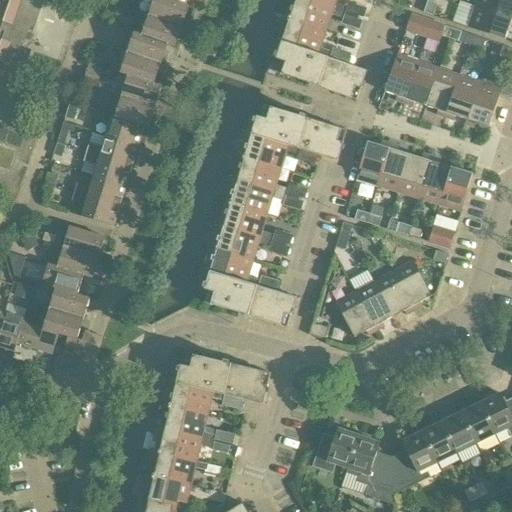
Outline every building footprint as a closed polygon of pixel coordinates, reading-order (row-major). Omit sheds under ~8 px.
[(7,84),(19,88),(32,51),(20,47),(26,30),(34,33),(45,0),(0,0),(0,94),(4,95),(7,84)] [(176,26),(182,7),(161,0),(152,0),(140,37),(166,46),(173,48),(180,28),(176,26)] [(331,9),(304,0),(290,0),(284,18),(324,32),(329,16),(335,18),(339,6),(333,4),(331,9)] [(333,4),(334,0),(304,0),(331,9),(333,4)] [(427,0),(423,13),(433,16),(437,4),(427,0)] [(511,0),(477,0),(475,7),(511,19),(511,18),(511,17),(511,0)] [(346,8),(339,6),(335,18),(342,20),(346,8)] [(511,29),(511,19),(475,7),(468,28),(504,41),(508,28),(511,29)] [(405,30),(426,37),(431,22),(410,15),(405,30)] [(324,32),(284,18),(276,42),(329,61),(329,59),(331,53),(318,49),(324,32)] [(438,41),(443,26),(431,22),(426,37),(438,41)] [(469,46),(472,36),(461,32),(457,42),(469,46)] [(126,77),(114,117),(143,127),(150,107),(153,108),(160,87),(148,83),(155,63),(159,65),(161,59),(166,46),(140,37),(132,34),(128,48),(119,74),(126,77)] [(485,40),(472,36),(469,46),(482,50),(485,40)] [(367,72),(329,59),(329,61),(276,42),(270,59),(279,62),(275,73),(356,101),(367,72)] [(201,54),(207,56),(213,58),(217,47),(205,43),(201,54)] [(499,56),(511,60),(511,57),(511,50),(502,47),(499,56)] [(403,104),(417,64),(396,56),(384,92),(396,97),(395,101),(403,104)] [(425,107),(438,71),(417,64),(403,104),(412,107),(413,103),(425,107)] [(102,70),(87,65),(84,74),(99,79),(102,70)] [(444,119),(458,78),(438,71),(425,107),(437,111),(435,115),(444,119)] [(99,79),(84,74),(81,84),(95,89),(99,79)] [(465,126),(479,85),(458,78),(444,119),(453,121),(454,117),(465,121),(464,125),(465,126)] [(500,92),(479,85),(465,126),(473,129),(475,124),(487,128),(500,92)] [(78,107),(69,104),(64,119),(73,122),(78,107)] [(251,117),(246,134),(299,150),(299,151),(337,162),(346,132),(264,107),(260,119),(251,117)] [(137,147),(143,127),(114,117),(97,112),(94,122),(111,127),(108,138),(137,147)] [(60,145),(63,146),(67,132),(69,133),(73,130),(74,127),(66,125),(62,124),(56,144),(60,145)] [(299,150),(246,134),(239,157),(278,169),(283,152),(297,156),(299,151),(299,150)] [(131,167),(137,147),(108,138),(105,148),(88,143),(85,153),(131,167)] [(377,186),(390,145),(381,142),(379,147),(367,143),(355,179),(377,186)] [(60,145),(56,144),(52,155),(61,158),(64,147),(63,146),(60,145)] [(398,193),(409,156),(397,152),(399,148),(390,145),(377,186),(398,193)] [(125,187),(131,167),(85,153),(82,162),(98,167),(95,178),(125,187)] [(419,199),(431,158),(422,155),(421,159),(409,156),(398,193),(419,199)] [(273,186),(278,169),(239,157),(232,180),(271,192),(273,186)] [(438,205),(449,168),(439,165),(440,160),(431,158),(419,199),(438,205)] [(451,164),(449,168),(438,205),(460,212),(472,175),(459,171),(460,167),(451,164)] [(118,207),(125,187),(95,178),(92,188),(75,183),(72,193),(118,207)] [(280,188),(273,186),(271,192),(232,180),(224,204),(264,216),(269,198),(276,200),(280,188)] [(283,203),(287,190),(280,188),(276,200),(283,203)] [(112,227),(118,207),(72,193),(69,202),(86,208),(83,218),(112,227)] [(259,232),(264,216),(224,204),(217,227),(257,239),(259,232)] [(365,224),(368,214),(356,211),(353,221),(365,224)] [(381,218),(368,214),(365,224),(378,228),(381,218)] [(407,236),(410,227),(398,223),(395,233),(407,236)] [(342,224),(338,236),(348,239),(352,227),(342,224)] [(55,237),(53,245),(97,258),(103,238),(68,227),(64,239),(55,237)] [(266,234),(259,232),(257,239),(217,227),(211,250),(250,262),(255,244),(262,246),(266,234)] [(422,231),(410,227),(407,236),(419,240),(422,231)] [(427,243),(449,250),(453,235),(432,228),(427,243)] [(276,229),(271,251),(289,256),(295,233),(276,229)] [(269,248),(273,236),(266,234),(262,246),(269,248)] [(344,251),(348,239),(338,236),(334,248),(344,251)] [(91,279),(97,258),(53,245),(50,253),(59,255),(56,268),(82,276),(91,279)] [(245,278),(250,262),(211,250),(203,273),(257,289),(257,288),(275,293),(278,283),(260,278),(259,282),(245,278)] [(431,261),(444,265),(447,256),(434,252),(431,261)] [(35,277),(40,262),(15,253),(10,268),(35,277)] [(412,264),(392,274),(413,312),(421,308),(419,303),(431,297),(412,264)] [(76,295),(82,276),(56,268),(46,265),(41,285),(55,289),(76,295)] [(295,299),(275,293),(257,288),(257,289),(203,273),(198,289),(207,292),(203,304),(286,329),(295,299)] [(413,312),(392,274),(373,285),(392,319),(403,313),(405,317),(413,312)] [(392,319),(373,285),(354,295),(374,333),(383,328),(381,325),(392,319)] [(88,299),(76,295),(55,289),(43,330),(58,334),(67,337),(64,346),(86,353),(91,337),(83,335),(81,341),(72,339),(78,319),(82,320),(88,299)] [(374,333),(354,295),(335,305),(354,339),(365,333),(367,337),(374,333)] [(17,344),(23,324),(24,320),(4,313),(0,325),(0,342),(6,345),(2,358),(11,361),(17,344)] [(52,354),(58,334),(43,330),(23,324),(17,344),(52,354)] [(319,326),(311,324),(307,336),(315,338),(319,326)] [(328,329),(319,326),(315,338),(325,341),(328,329)] [(171,383),(225,396),(263,404),(270,373),(187,354),(184,366),(175,364),(171,383)] [(224,401),(225,396),(171,383),(165,406),(206,415),(210,398),(224,401)] [(315,384),(313,396),(320,398),(323,386),(315,384)] [(511,437),(511,398),(504,403),(499,394),(479,404),(494,436),(506,430),(511,438),(511,437)] [(494,436),(479,404),(459,414),(474,446),(494,436)] [(201,432),(206,415),(165,406),(160,429),(200,439),(201,432)] [(474,446),(459,414),(440,423),(455,455),(474,446)] [(455,455),(440,423),(421,432),(437,465),(455,455)] [(209,434),(201,432),(200,439),(160,429),(154,453),(195,462),(199,445),(206,447),(209,434)] [(347,469),(359,436),(349,433),(337,429),(334,438),(323,434),(312,467),(332,474),(335,465),(347,469)] [(426,470),(437,465),(421,432),(401,442),(406,451),(391,458),(394,495),(430,479),(426,470)] [(212,448),(215,436),(209,434),(206,447),(212,448)] [(394,495),(391,458),(376,452),(379,443),(359,436),(347,469),(346,474),(358,478),(356,482),(368,486),(365,496),(393,506),(394,495)] [(208,465),(195,462),(154,453),(149,476),(189,485),(193,468),(207,471),(208,467),(208,465)] [(208,467),(207,471),(205,477),(215,479),(218,469),(208,467)] [(508,484),(511,481),(511,469),(511,468),(502,473),(508,484)] [(346,474),(341,488),(365,496),(368,486),(356,482),(358,478),(346,474)] [(186,497),(189,485),(149,476),(140,511),(172,511),(177,495),(186,497)] [(481,483),(471,488),(477,499),(487,494),(481,483)] [(477,499),(471,488),(464,492),(469,503),(477,499)]
